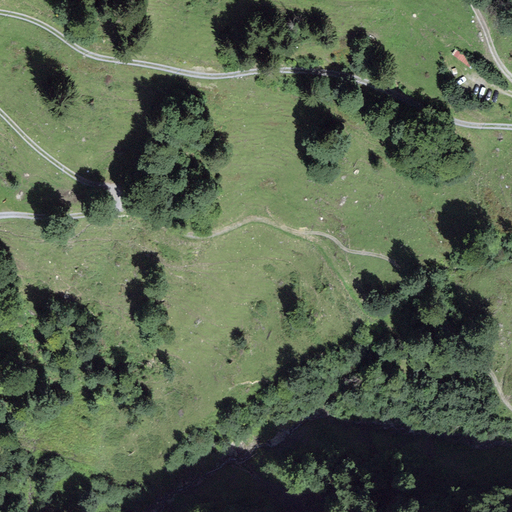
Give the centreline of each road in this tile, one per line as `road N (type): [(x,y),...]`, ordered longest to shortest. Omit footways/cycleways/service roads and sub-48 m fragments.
road 1 (track): [(0,13),(40,20),(96,58),(228,77),(327,72),(458,123),(511,127)]
road 2 (track): [(0,216),(105,218),(113,200),(0,112)]
